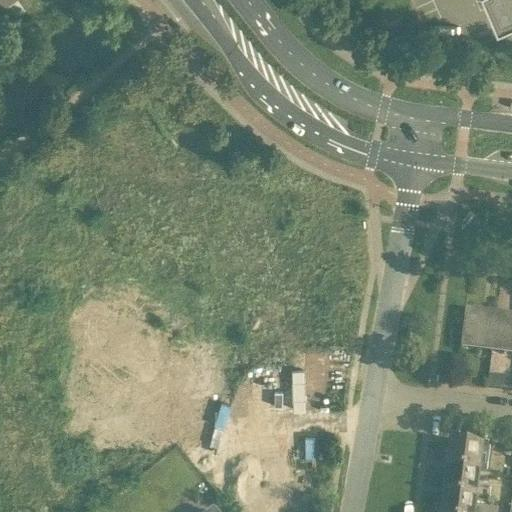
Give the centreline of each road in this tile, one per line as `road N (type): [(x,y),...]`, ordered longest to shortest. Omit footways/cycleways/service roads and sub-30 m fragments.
road 1 (tertiary): [(191,0),(273,96),(310,123),(415,161)]
road 2 (residential): [(373,395),(415,161)]
road 3 (tertiary): [(422,113),(352,95),(303,63),(247,0)]
road 4 (residential): [(511,410),(373,395)]
